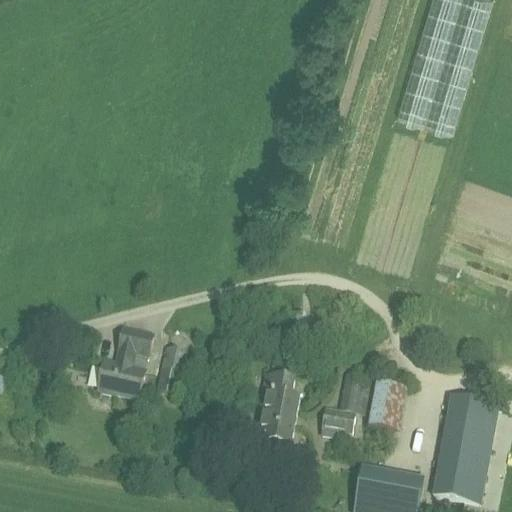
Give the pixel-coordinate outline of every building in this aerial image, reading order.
[(340,252),(336,261),(350,268),(355,259),(340,252)] [(388,275),(384,285),(401,292),(405,283),(388,275)] [(315,351),(321,325),(284,316),(278,343),(315,351)] [(105,364),(98,393),(139,403),(154,339),(124,332),(116,366),(105,364)] [(168,352),(158,395),(177,400),(187,357),(168,352)] [(0,383),(12,385),(15,369),(0,367),(0,383)] [(374,382),(345,377),(339,415),(325,413),(321,437),(352,443),(355,429),(357,418),(367,419),(374,382)] [(266,397),(257,443),(290,449),(299,402),(291,401),(294,384),(266,378),(263,396),(266,397)] [(377,429),(406,430),(408,385),(378,384),(377,429)] [(498,409),(451,400),(433,500),(480,509),(498,409)] [(354,511),(418,511),(423,489),(362,477),(354,511)]
